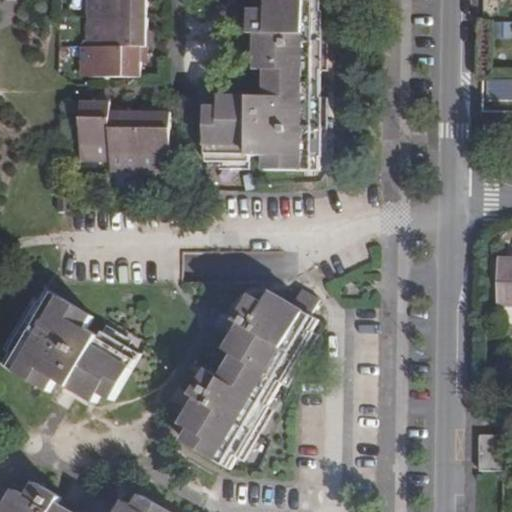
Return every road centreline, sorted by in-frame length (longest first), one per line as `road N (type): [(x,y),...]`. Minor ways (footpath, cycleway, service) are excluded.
road 1 (unclassified): [(447,511),(453,200)]
road 2 (unclassified): [(453,200),(455,0)]
